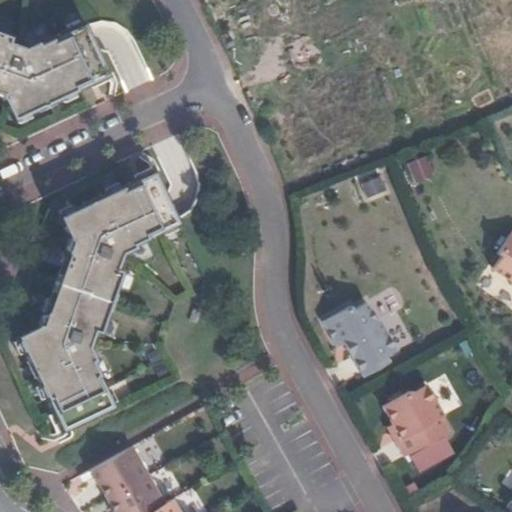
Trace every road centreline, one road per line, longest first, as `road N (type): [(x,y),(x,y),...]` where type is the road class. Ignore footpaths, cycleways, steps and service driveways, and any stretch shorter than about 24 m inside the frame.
road 1 (residential): [(214,98),(233,118),(266,193),(278,318),(380,511)]
road 2 (residential): [(0,183),(147,113),(188,97),(214,98)]
